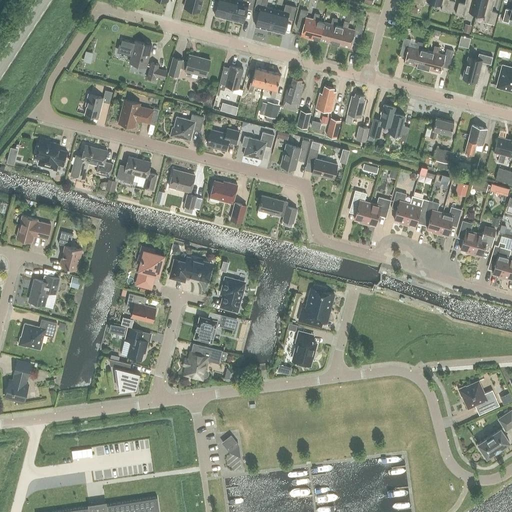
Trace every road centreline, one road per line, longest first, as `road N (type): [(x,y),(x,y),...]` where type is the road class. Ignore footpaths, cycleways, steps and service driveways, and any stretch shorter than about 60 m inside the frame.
road 1 (residential): [(511,299),(323,242),(307,192),(295,183),(43,112)]
road 2 (residential): [(367,80),(100,9),(46,92),(43,112)]
road 3 (residential): [(511,471),(480,481),(455,470),(430,396),(408,374),(337,378)]
road 4 (residential): [(155,403),(0,424)]
road 5 (residential): [(511,118),(367,80)]
road 6 (residential): [(337,378),(193,398)]
